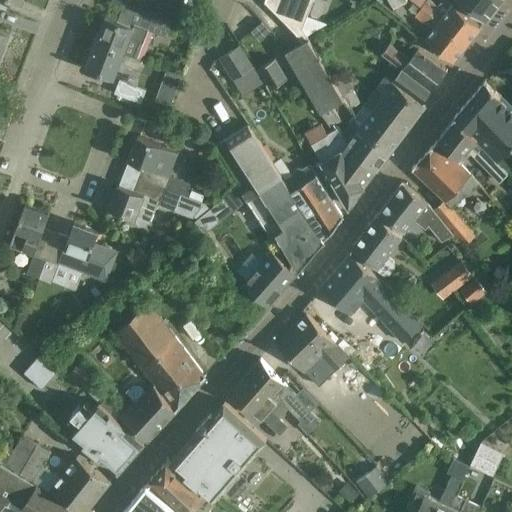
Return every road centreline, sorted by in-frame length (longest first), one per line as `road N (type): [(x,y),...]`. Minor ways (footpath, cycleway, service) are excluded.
road 1 (tertiary): [(103,511),(293,304),(511,24)]
road 2 (residential): [(39,88),(106,117),(111,133),(102,165),(91,188),(73,195),(32,174),(21,132)]
